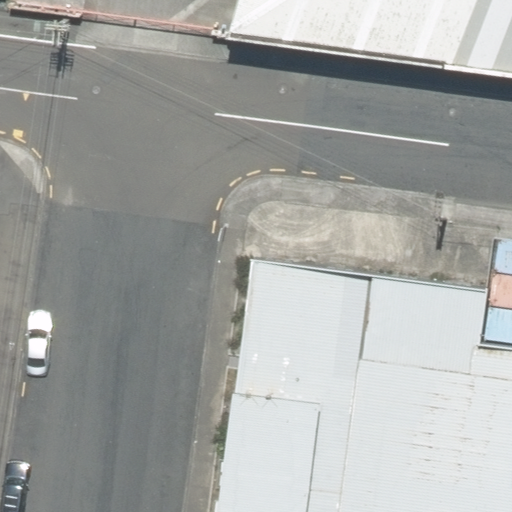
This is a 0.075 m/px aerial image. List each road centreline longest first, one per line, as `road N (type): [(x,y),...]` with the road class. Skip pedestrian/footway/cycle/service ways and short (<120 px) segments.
road 1 (residential): [(139,109),(88,511)]
road 2 (unclassified): [(139,109),(511,159)]
road 3 (unclassified): [(0,90),(139,109)]
